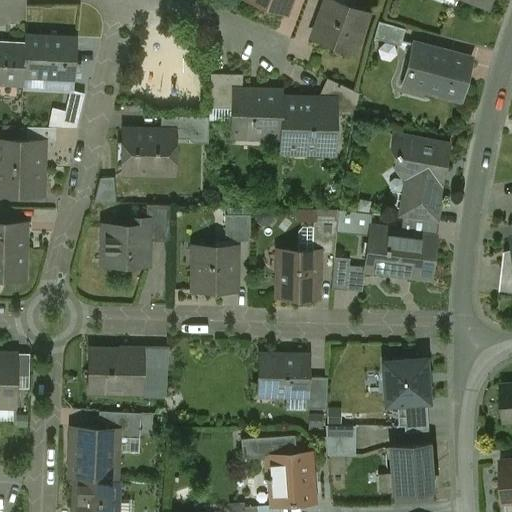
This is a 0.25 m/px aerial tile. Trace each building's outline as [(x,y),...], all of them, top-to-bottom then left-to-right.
[(252,0),(286,12),(290,0),(252,0)] [(366,13),(330,0),(326,0),(326,2),(323,3),(321,10),(322,12),(313,37),(352,51),(366,13)] [(404,29),(378,21),(374,37),(400,45),(404,29)] [(76,38),(25,35),(24,43),(23,76),(73,79),(76,38)] [(24,43),(0,42),(0,84),(22,85),(23,76),(24,43)] [(471,59),(413,43),(403,84),(460,99),(471,59)] [(242,74),(211,73),(210,103),(233,104),(233,90),(242,90),(242,74)] [(359,93),(327,78),(319,93),(319,99),(334,100),(333,113),(354,114),(359,93)] [(70,90),(61,127),(75,127),(84,93),(70,90)] [(242,90),(233,90),(233,104),(232,134),(280,136),(281,98),(282,91),(242,90)] [(319,99),(281,98),(280,136),(280,150),(332,152),(333,113),(334,100),(319,99)] [(208,117),(160,116),(160,131),(173,131),(173,138),(206,139),(206,143),(208,143),(208,117)] [(55,127),(26,127),(26,140),(43,141),(43,140),(55,140),(55,127)] [(160,131),(123,130),(122,172),(172,173),(173,138),(173,131),(160,131)] [(449,146),(394,135),(391,147),(395,153),(397,157),(396,166),(402,175),(407,176),(402,203),(413,205),(415,198),(438,203),(439,202),(436,201),(443,164),(446,165),(449,146)] [(26,140),(0,139),(0,166),(39,167),(40,142),(43,142),(43,141),(26,140)] [(39,167),(0,166),(0,193),(42,195),(42,193),(38,193),(39,167)] [(99,175),(100,198),(115,197),(114,174),(99,175)] [(438,203),(415,198),(413,205),(402,203),(399,217),(413,219),(435,221),(438,203)] [(145,218),(129,218),(129,225),(104,224),(104,242),(108,246),(108,264),(146,265),(146,250),(150,246),(147,243),(151,240),(169,241),(169,240),(168,240),(169,205),(170,205),(146,204),(145,218)] [(250,207),(215,206),(214,214),(225,215),(225,214),(250,214),(250,207)] [(371,214),(338,209),(337,220),(336,230),(368,235),(369,232),(371,214)] [(250,214),(225,214),(225,215),(224,240),(249,241),(250,214)] [(337,220),(312,219),(312,250),(318,250),(318,252),(334,252),(336,230),(337,220)] [(435,221),(413,219),(411,230),(417,231),(417,235),(435,237),(437,222),(435,221)] [(0,221),(0,249),(25,251),(25,223),(0,221)] [(417,235),(388,231),(388,226),(387,226),(386,234),(369,232),(368,235),(364,269),(430,277),(435,237),(417,235)] [(235,246),(194,245),(193,289),(234,289),(235,246)] [(25,251),(0,249),(0,277),(24,278),(25,251)] [(312,250),(279,249),(278,296),(315,296),(315,285),(317,285),(318,252),(318,250),(312,250)] [(349,258),(333,257),(331,289),(347,290),(349,258)] [(511,262),(502,264),(499,295),(511,296),(511,262)] [(127,350),(118,350),(90,349),(88,390),(90,390),(90,386),(140,387),(140,382),(166,383),(168,357),(132,356),(127,350)] [(14,355),(0,354),(0,403),(13,404),(13,406),(14,406),(15,353),(14,353),(14,355)] [(307,355),(259,354),(258,384),(270,385),(270,394),(305,395),(307,395),(307,373),(307,355)] [(381,357),(384,405),(431,402),(429,355),(381,357)] [(327,373),(307,373),(307,395),(305,395),(305,408),(325,409),(327,373)] [(511,383),(501,385),(504,421),(511,420),(511,383)] [(140,412),(99,410),(98,428),(117,429),(116,436),(139,437),(140,412)] [(355,425),(325,425),(327,455),(354,455),(355,425)] [(98,428),(72,427),(70,477),(76,477),(115,479),(116,436),(117,429),(98,428)] [(294,434),(240,437),(241,457),(263,456),(264,476),(263,476),(264,479),(270,479),(271,505),(278,505),(313,502),(309,451),(295,452),(294,434)] [(431,442),(390,445),(394,493),(434,490),(431,442)] [(511,461),(500,462),(503,503),(505,503),(511,502),(511,461)] [(115,479),(76,477),(74,511),(115,511),(117,479),(115,479)]
